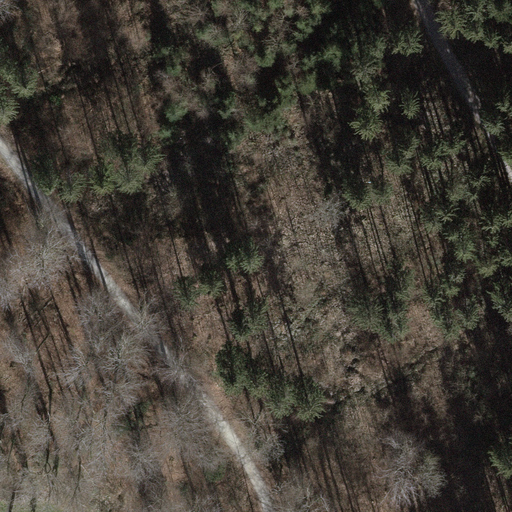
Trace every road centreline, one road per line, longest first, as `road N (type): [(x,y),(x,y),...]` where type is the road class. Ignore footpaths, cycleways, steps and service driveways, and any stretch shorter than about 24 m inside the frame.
road 1 (track): [(0,150),(253,462),(262,511)]
road 2 (track): [(511,165),(419,0)]
